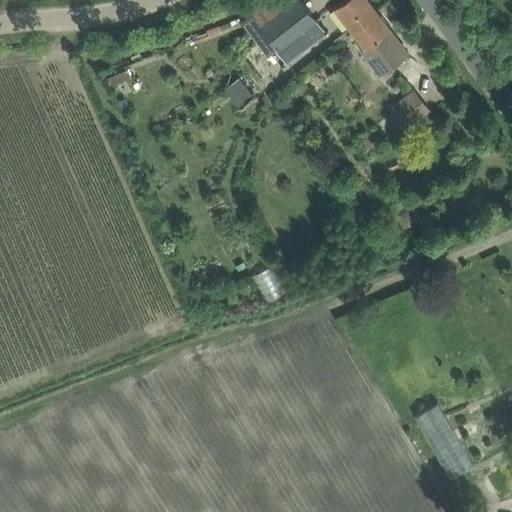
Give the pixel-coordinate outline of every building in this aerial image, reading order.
[(259,22),(248,30),(268,55),(278,48),(297,33),(307,47),(326,32),(316,19),(301,0),(266,0),(251,12),(259,22)] [(346,21),(352,29),(362,22),(378,10),(370,0),(340,0),(334,5),(346,21)] [(221,7),(210,13),(213,19),(224,13),(221,7)] [(362,22),(352,29),(364,45),(361,47),(380,73),(407,51),(393,34),(391,35),(386,29),(390,26),(378,10),(362,22)] [(205,40),(198,45),(204,54),(211,49),(205,40)] [(430,110),(416,92),(395,108),(409,126),(430,110)] [(124,97),(117,100),(120,107),(127,104),(124,97)] [(511,300),(511,257),(495,265),(511,300)] [(258,280),(273,306),(292,295),(276,269),(258,280)] [(449,477),(472,464),(436,401),(414,414),(449,477)] [(501,445),(511,441),(511,433),(508,423),(494,428),(501,445)] [(484,476),(497,499),(510,492),(496,469),(484,476)] [(466,496),(470,509),(485,504),(480,492),(466,496)] [(485,511),(511,511),(511,498),(484,507),(485,511)]
